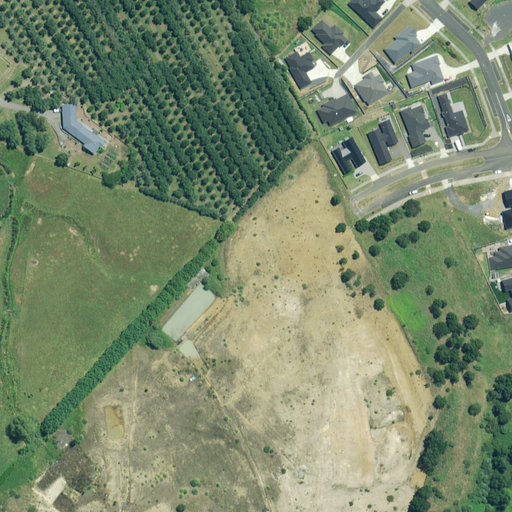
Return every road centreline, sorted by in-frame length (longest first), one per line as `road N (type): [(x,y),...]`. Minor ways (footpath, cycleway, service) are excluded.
road 1 (residential): [(511,162),(414,185),(370,209),(363,195),(437,161),(511,145)]
road 2 (residential): [(511,138),(474,44),(425,0)]
